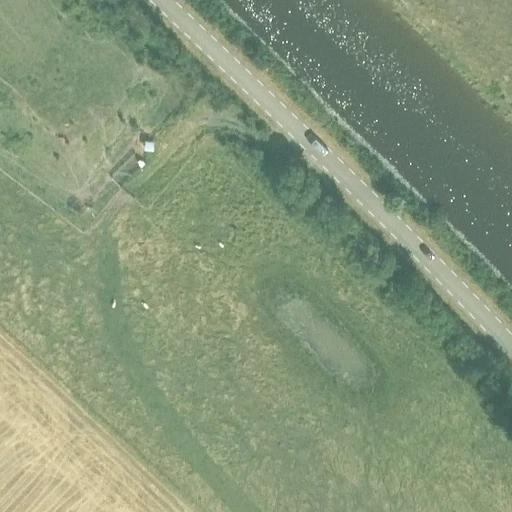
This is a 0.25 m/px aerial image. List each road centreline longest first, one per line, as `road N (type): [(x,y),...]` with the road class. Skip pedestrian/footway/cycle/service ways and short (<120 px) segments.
road 1 (tertiary): [(511,353),(169,0)]
road 2 (track): [(304,136),(267,133),(182,102),(66,203),(0,153)]
